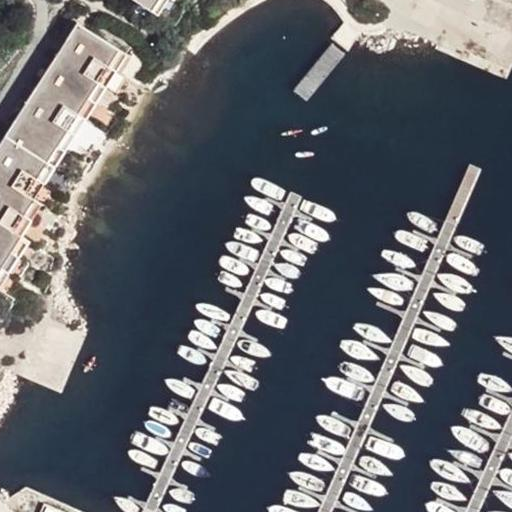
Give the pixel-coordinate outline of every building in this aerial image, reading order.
[(132,0),(161,16),(170,0),(132,0)] [(113,48),(72,24),(70,26),(111,51),(113,48)] [(111,51),(70,26),(61,42),(101,67),(111,51)] [(101,67),(61,42),(51,59),(91,84),(101,67)] [(91,84),(51,59),(41,75),(82,100),(91,84)] [(82,100),(41,75),(31,91),(72,116),(82,100)] [(72,116),(31,91),(21,108),(62,133),(72,116)] [(62,133),(21,108),(12,124),(52,149),(62,133)] [(52,149),(12,124),(1,140),(42,165),(52,149)] [(42,165),(1,140),(0,142),(0,161),(33,181),(42,165)] [(33,181),(0,161),(0,183),(23,197),(33,181)] [(23,197),(0,183),(0,204),(25,220),(35,203),(23,197)] [(25,220),(0,204),(0,226),(16,236),(25,220)] [(16,236),(0,226),(0,247),(16,257),(25,240),(16,236)] [(16,257),(0,247),(0,268),(6,273),(16,257)]
